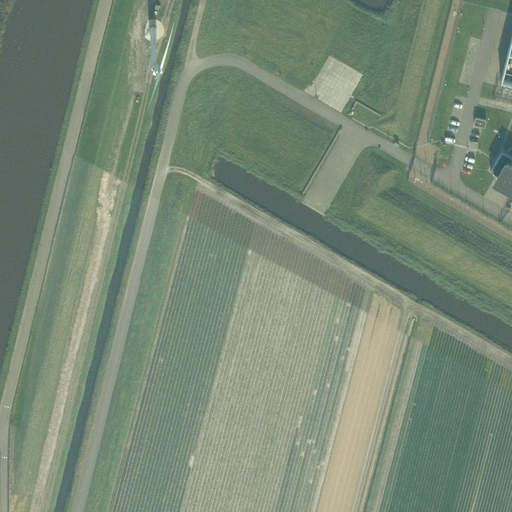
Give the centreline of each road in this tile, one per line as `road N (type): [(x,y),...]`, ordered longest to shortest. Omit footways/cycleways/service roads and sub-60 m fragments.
road 1 (track): [(148,59),(43,511)]
road 2 (unclassified): [(4,417),(111,0)]
